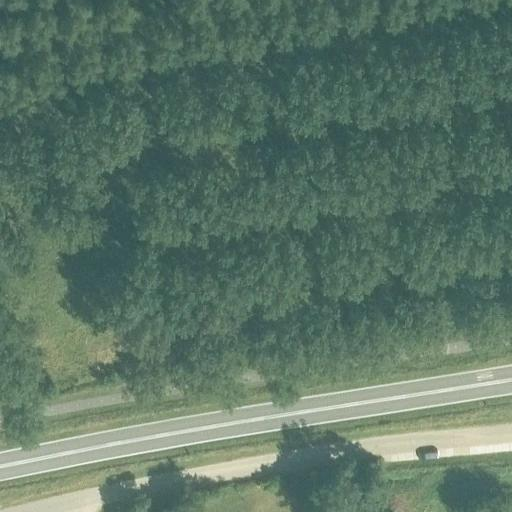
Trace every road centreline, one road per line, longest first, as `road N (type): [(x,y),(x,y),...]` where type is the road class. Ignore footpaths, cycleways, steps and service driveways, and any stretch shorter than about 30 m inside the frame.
road 1 (trunk): [(0,465),(511,380)]
road 2 (unclassified): [(37,511),(219,473),(511,433)]
